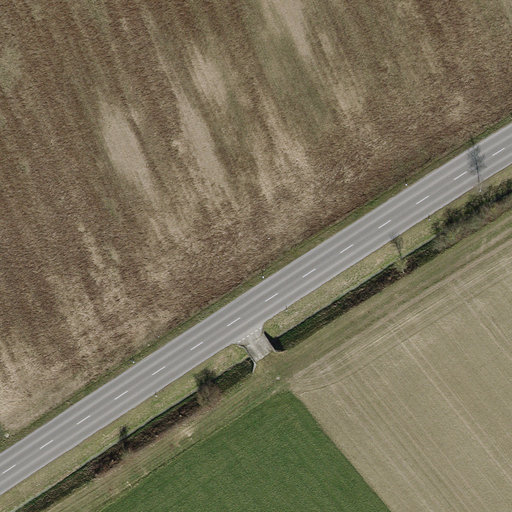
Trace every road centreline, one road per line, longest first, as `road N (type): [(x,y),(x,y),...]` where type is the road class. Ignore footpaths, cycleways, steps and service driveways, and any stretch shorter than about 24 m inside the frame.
road 1 (secondary): [(0,474),(511,146)]
road 2 (track): [(68,511),(511,222)]
